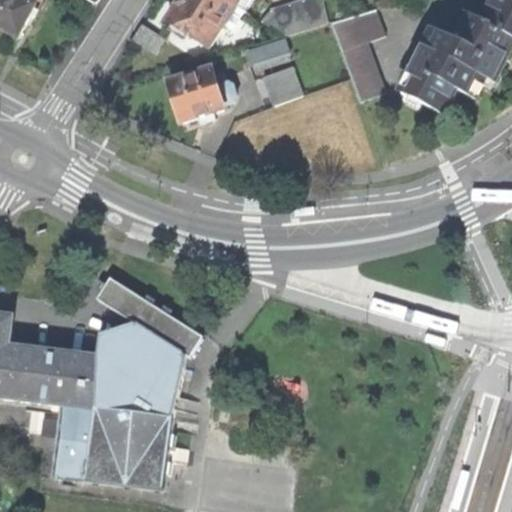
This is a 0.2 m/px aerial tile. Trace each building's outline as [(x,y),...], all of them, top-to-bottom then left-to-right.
[(0,0),(0,29),(21,41),(28,27),(38,7),(24,0),(0,0)] [(28,27),(34,30),(41,17),(49,1),(46,0),(24,0),(38,7),(28,27)] [(174,28),(171,33),(185,42),(189,37),(210,51),(223,30),(231,35),(240,20),(232,16),(237,9),(223,0),(184,0),(183,1),(169,24),(174,28)] [(223,0),(237,9),(246,14),(254,0),(223,0)] [(285,40),(331,25),(333,25),(325,0),(309,0),(273,12),(264,26),(285,40)] [(511,0),(496,0),(484,25),(470,18),(457,44),(435,33),(403,95),(444,116),(457,90),(476,99),(481,89),(486,80),(494,84),(511,48),(511,0)] [(386,38),(376,11),(333,25),(331,25),(361,106),(388,96),(368,45),(386,38)] [(165,41),(143,27),(134,42),(156,56),(165,41)] [(284,42),(249,53),(254,67),(289,56),(284,42)] [(250,69),(245,52),(237,55),(242,72),(250,69)] [(294,70),(266,79),(276,108),(304,98),(294,70)] [(219,88),(213,72),(170,85),(177,105),(183,125),(226,111),(225,106),(234,103),(237,99),(233,88),(229,85),(219,88)] [(185,371),(187,359),(191,361),(204,341),(112,279),(98,300),(136,325),(102,336),(98,358),(10,348),(14,318),(0,316),(0,400),(64,408),(62,424),(59,424),(58,432),(57,439),(60,439),(55,479),(166,492),(167,477),(171,477),(172,465),(168,465),(170,449),(174,449),(176,437),(172,436),(174,422),(185,371)] [(321,510),(321,511),(360,511),(358,501),(321,510)]
